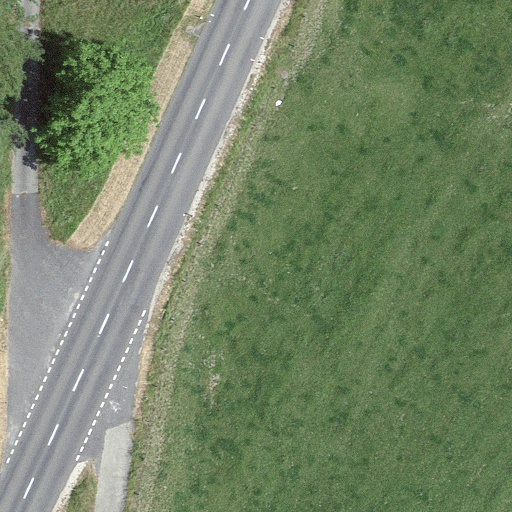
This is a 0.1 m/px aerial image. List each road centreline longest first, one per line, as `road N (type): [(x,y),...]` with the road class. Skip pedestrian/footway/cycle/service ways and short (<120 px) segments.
road 1 (tertiary): [(248,0),(121,267),(18,511)]
road 2 (track): [(37,473),(34,0)]
road 3 (track): [(121,267),(90,511)]
